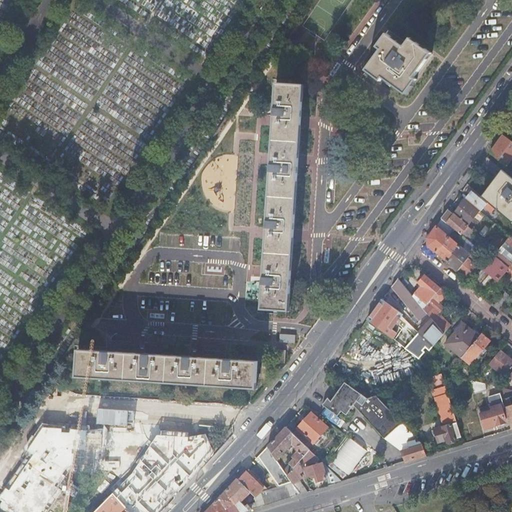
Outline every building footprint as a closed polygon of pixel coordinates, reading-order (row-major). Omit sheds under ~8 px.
[(417,80),(414,78),(431,54),(411,39),(405,47),(387,35),(378,47),(382,50),(366,71),(381,81),(383,78),(390,83),(406,94),(417,80)] [(262,310),(288,312),(290,282),(294,220),(298,161),(301,109),(303,85),(276,84),(262,310)] [(511,142),(503,135),(490,153),(506,166),(511,158),(511,142)] [(511,177),(502,169),(491,183),(482,196),(494,207),(511,222),(511,177)] [(491,211),(494,207),(482,196),(473,189),(472,191),(466,199),(480,211),(481,212),(481,211),(485,207),(491,211)] [(480,211),(466,199),(460,206),(454,214),(468,226),(480,211)] [(455,229),(461,235),(468,226),(454,214),(449,209),(442,218),(455,229)] [(428,245),(436,252),(449,237),(455,229),(442,219),(438,224),(427,238),(428,245)] [(468,226),(461,235),(466,239),(469,241),(476,233),(468,226)] [(490,245),(498,251),(506,241),(499,235),(490,245)] [(511,265),(511,237),(510,236),(506,241),(498,251),(483,268),(491,275),(499,281),(507,271),(511,265)] [(441,256),(447,261),(460,246),(449,237),(436,252),(441,256)] [(466,239),(460,246),(471,256),(477,248),(469,241),(466,239)] [(452,266),(458,271),(459,270),(471,256),(460,246),(447,261),(452,266)] [(471,256),(459,270),(469,279),(474,274),(479,268),(472,262),(481,251),(477,248),(471,256)] [(422,286),(413,296),(423,308),(428,302),(432,297),(440,288),(425,275),(418,283),(422,286)] [(398,278),(392,287),(420,320),(428,314),(427,313),(423,308),(413,296),(400,282),(398,278)] [(447,294),(440,288),(432,297),(439,303),(447,294)] [(495,306),(500,310),(511,297),(506,293),(495,306)] [(432,297),(428,302),(433,307),(435,309),(439,303),(432,297)] [(403,314),(383,299),(368,320),(393,338),(397,333),(392,329),(402,316),(403,314)] [(428,302),(423,308),(427,313),(433,307),(428,302)] [(445,309),(439,303),(435,309),(441,315),(445,309)] [(427,313),(428,314),(432,319),(444,334),(451,326),(441,315),(435,309),(433,307),(427,313)] [(444,334),(432,319),(419,333),(434,346),(444,334)] [(445,343),(462,357),(480,336),(464,322),(445,343)] [(480,336),(462,357),(470,364),(491,341),(485,336),(492,329),(488,326),(480,336)] [(434,346),(419,333),(406,347),(418,356),(426,347),(430,350),(434,346)] [(78,349),(76,376),(256,388),(258,361),(78,349)] [(275,362),(286,363),(286,350),(276,350),(275,362)] [(511,364),(511,360),(500,350),(489,364),(503,376),(511,364)] [(495,377),(488,385),(497,387),(501,383),(495,377)] [(474,381),(471,381),(475,394),(487,391),(485,384),(474,381)] [(368,398),(345,382),(331,401),(328,399),(323,406),(339,417),(342,412),(347,415),(354,406),(386,439),(402,423),(376,396),(368,398)] [(462,437),(447,386),(434,390),(442,417),(444,417),(447,425),(432,430),(433,435),(436,434),(438,442),(447,439),(448,442),(456,438),(462,437)] [(509,421),(511,430),(511,429),(511,390),(507,390),(499,388),(501,393),(502,399),(505,408),(509,421)] [(479,408),(484,425),(492,423),(492,426),(496,425),(496,427),(504,424),(505,422),(509,421),(505,408),(502,399),(501,393),(489,397),(492,405),(479,408)] [(298,429),(293,434),(305,445),(310,440),(314,443),(328,428),(311,413),(297,428),(298,429)] [(402,423),(386,439),(402,450),(410,448),(408,442),(418,439),(403,422),(402,423)] [(300,462),(307,453),(310,450),(305,445),(293,434),(286,427),(267,447),(288,476),(300,462)] [(333,459),(350,473),(369,450),(352,436),(333,459)] [(423,444),(418,439),(408,442),(410,448),(402,450),(406,462),(427,455),(423,444)] [(238,478),(205,511),(243,511),(301,494),(288,476),(267,447),(258,456),(280,487),(266,491),(247,472),(239,480),(238,478)] [(316,456),(310,450),(307,453),(313,459),(316,456)] [(300,462),(288,476),(301,494),(308,492),(299,480),(302,477),(299,473),(303,471),(300,462)] [(326,479),(328,486),(343,481),(325,464),(323,462),(305,468),(307,477),(312,475),(313,477),(316,477),(317,482),(326,479)] [(94,511),(108,511),(120,500),(113,493),(94,511)] [(130,511),(121,502),(114,510),(115,511),(130,511)]
